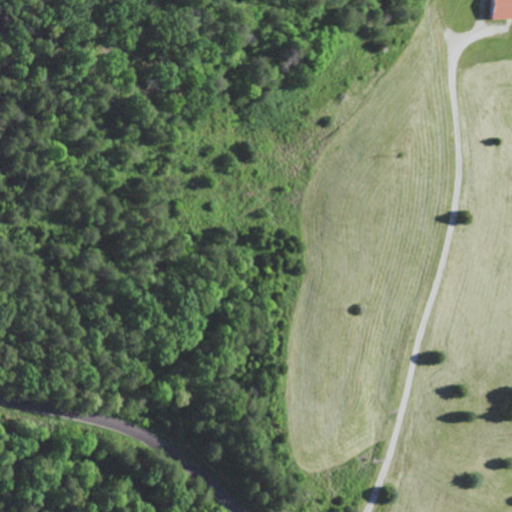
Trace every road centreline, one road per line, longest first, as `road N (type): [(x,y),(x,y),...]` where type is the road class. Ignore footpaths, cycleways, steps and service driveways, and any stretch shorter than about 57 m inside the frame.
road 1 (residential): [(254,0),(309,164),(310,310),(249,511)]
road 2 (residential): [(406,511),(434,417),(452,299),(444,121),(417,0)]
road 3 (residential): [(237,511),(142,438),(0,397)]
